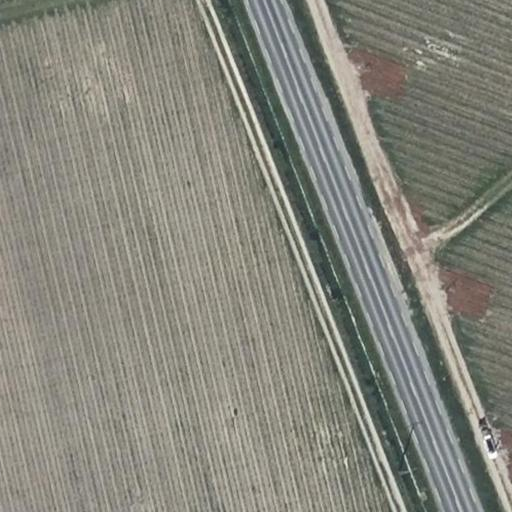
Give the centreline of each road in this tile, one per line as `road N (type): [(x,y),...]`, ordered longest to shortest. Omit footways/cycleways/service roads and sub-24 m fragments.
road 1 (secondary): [(266,0),(462,511)]
road 2 (track): [(511,499),(319,0)]
